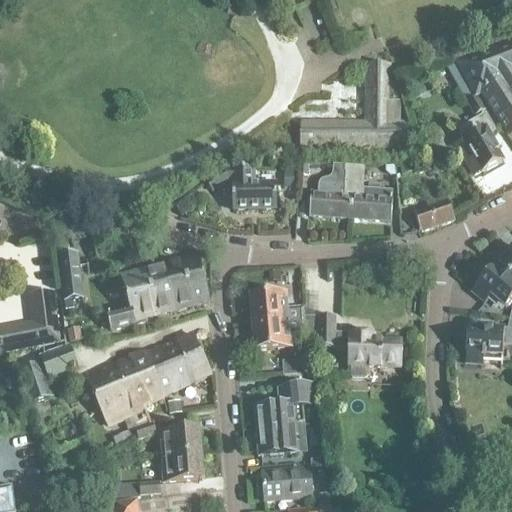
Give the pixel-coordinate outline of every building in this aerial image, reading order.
[(243,0),(250,11),(264,3),(262,0),(243,0)] [(478,98),(481,97),(511,79),(511,44),(457,65),(476,99),(478,98)] [(364,123),(347,123),(346,151),(408,152),(408,123),(400,123),(400,104),(399,104),(399,97),(396,97),(396,85),(391,85),(391,65),(364,65),(364,123)] [(478,98),(476,99),(457,65),(447,69),(475,119),(487,113),(478,98)] [(511,79),(511,80),(481,97),(507,136),(511,133),(511,79)] [(464,142),(456,147),(475,178),(483,173),(484,175),(502,165),(496,154),(499,152),(489,137),(496,133),(486,116),(459,133),(464,142)] [(300,151),(346,151),(347,123),(300,123),(300,151)] [(419,172),(416,163),(401,168),(402,177),(419,172)] [(309,217),(355,220),(357,190),(346,189),(347,168),(333,166),(332,175),(331,177),(329,179),(327,180),(324,181),(321,182),(319,184),(318,187),(318,195),(310,194),(309,217)] [(347,168),(346,189),(357,190),(355,220),(391,223),(393,192),(363,190),(365,169),(347,168)] [(395,168),(385,168),(386,174),(390,178),(396,178),(395,168)] [(232,171),(232,184),(233,188),(233,212),(276,212),(277,188),(256,188),(255,170),(240,171),(232,171)] [(232,184),(232,171),(226,171),(206,184),(213,194),(228,184),(232,184)] [(298,190),(298,172),(283,173),(284,190),(298,190)] [(426,204),(427,209),(414,214),(421,234),(455,222),(446,197),(426,204)] [(511,251),(498,269),(511,281),(511,251)] [(164,269),(155,271),(160,290),(204,279),(197,255),(163,265),(164,269)] [(84,301),(78,256),(59,258),(65,304),(84,301)] [(492,298),(507,310),(511,304),(511,281),(498,269),(495,267),(473,294),(487,305),(492,298)] [(120,276),(130,311),(131,314),(150,309),(153,319),(166,315),(160,290),(155,271),(147,274),(145,269),(120,276)] [(280,283),(280,273),(269,274),(269,283),(280,283)] [(160,290),(166,315),(210,303),(204,279),(160,290)] [(30,297),(33,324),(0,330),(0,352),(1,357),(60,347),(53,295),(30,297)] [(252,298),(254,325),(304,322),(304,320),(303,310),(287,311),(286,295),(252,298)] [(335,350),(335,335),(335,320),(304,320),(304,322),(305,338),(306,348),(316,348),(316,350),(317,350),(335,350)] [(305,338),(304,322),(254,325),(256,352),(291,350),(290,339),(305,338)] [(511,333),(507,333),(507,331),(505,330),(505,328),(489,328),(490,330),(468,329),(466,365),(483,365),(483,357),(503,358),(504,347),(511,347),(511,333)] [(68,346),(83,342),(80,329),(65,333),(68,346)] [(211,375),(193,335),(168,346),(187,387),(211,375)] [(335,335),(335,350),(350,350),(349,376),(353,380),(365,380),(367,377),(368,368),(370,368),(400,369),(401,342),(375,342),(374,337),(350,336),(335,335)] [(142,355),(114,368),(136,415),(144,411),(142,408),(187,387),(168,346),(153,353),(142,355)] [(308,363),(308,359),(307,359),(307,357),(300,358),(300,363),(283,364),(284,377),(307,376),(308,363)] [(42,364),(18,373),(31,407),(54,399),(42,364)] [(108,428),(136,415),(114,368),(87,380),(108,428)] [(254,410),(256,434),(288,431),(298,430),(298,428),(305,427),(303,412),(317,411),(315,387),(277,391),(278,408),(254,410)] [(182,415),(181,404),(169,405),(170,416),(182,415)] [(152,426),(149,427),(134,432),(138,443),(156,437),(152,426)] [(298,430),(256,434),(258,459),(290,456),(290,450),(300,450),(298,430)] [(165,444),(166,459),(200,457),(198,431),(159,434),(160,445),(165,444)] [(202,482),(200,457),(166,459),(168,475),(163,475),(164,485),(202,482)] [(310,462),(311,471),(324,469),(324,461),(310,462)] [(291,473),(263,476),(265,505),(314,501),(312,476),(292,477),(291,473)] [(141,499),(161,497),(160,486),(140,487),(140,486),(111,488),(112,502),(141,500),(141,499)] [(0,511),(15,511),(12,488),(0,489),(0,511)] [(318,497),(319,510),(329,509),(328,496),(318,497)] [(139,511),(138,502),(113,505),(113,511),(139,511)]
